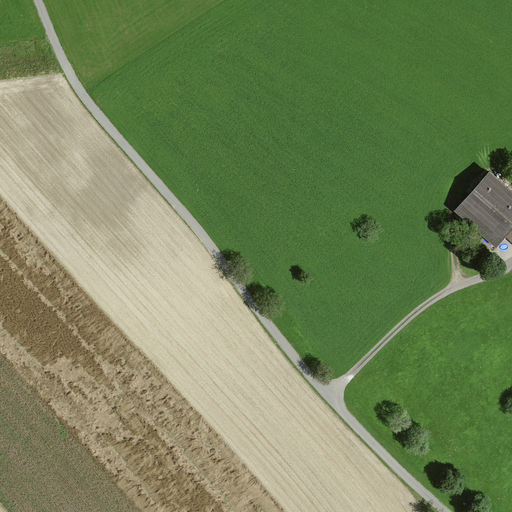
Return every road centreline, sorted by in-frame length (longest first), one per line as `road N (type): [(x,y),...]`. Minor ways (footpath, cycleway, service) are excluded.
road 1 (unclassified): [(456,511),(333,392),(95,100),(45,0)]
road 2 (track): [(498,273),(420,312),(333,392)]
